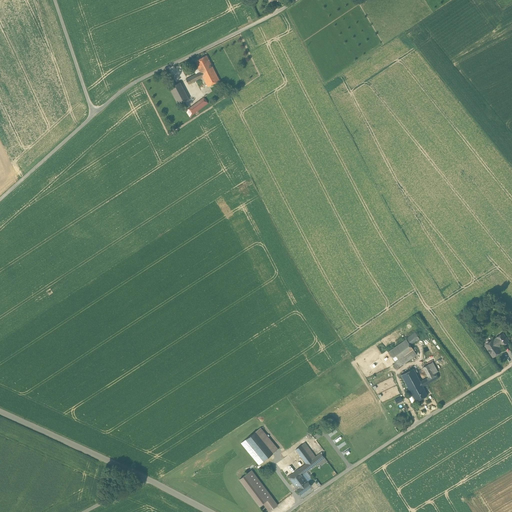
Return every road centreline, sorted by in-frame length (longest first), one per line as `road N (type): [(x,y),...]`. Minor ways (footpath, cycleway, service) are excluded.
road 1 (track): [(287,511),(511,363)]
road 2 (unclassified): [(93,115),(141,78),(295,0)]
road 3 (unclassified): [(147,479),(0,411)]
road 4 (unclassified): [(0,199),(93,115)]
road 5 (unclassified): [(54,0),(93,115)]
